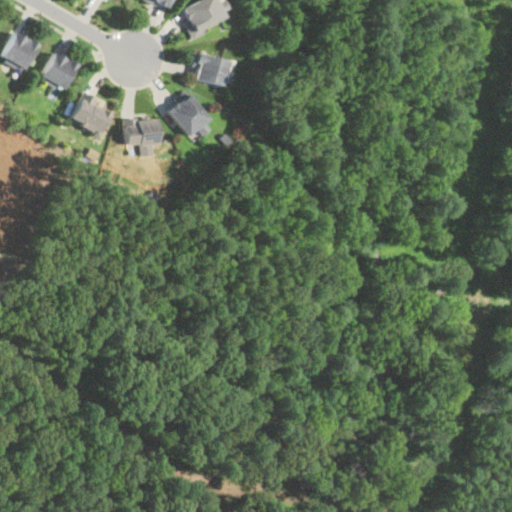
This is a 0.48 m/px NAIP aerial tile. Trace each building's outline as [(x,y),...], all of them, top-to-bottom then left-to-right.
[(189,0),(177,6),(190,31),(220,16),(211,0),(189,0)] [(33,42),(11,30),(0,51),(0,56),(20,67),(33,42)] [(60,88),(74,62),(51,50),(37,76),(60,88)] [(188,78),(221,83),(225,57),(192,52),(188,78)] [(68,119),(98,131),(107,109),(94,104),(97,96),(80,90),(68,119)] [(206,117),(185,92),(165,109),(186,134),(196,125),(206,117)] [(155,117),(122,117),(122,142),(155,142),(155,117)]
